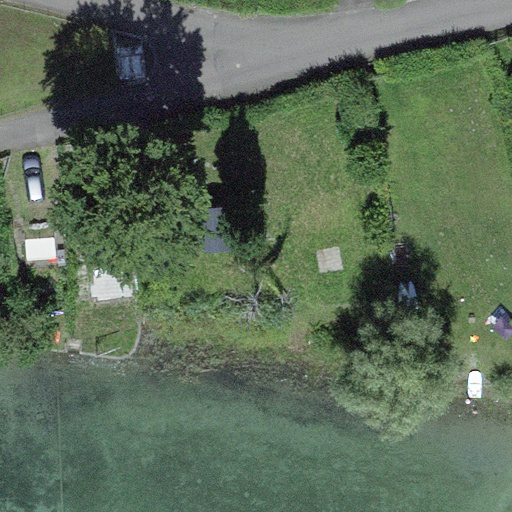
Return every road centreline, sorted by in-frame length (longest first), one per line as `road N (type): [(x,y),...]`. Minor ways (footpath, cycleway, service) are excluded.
road 1 (residential): [(310,62),(0,139)]
road 2 (residential): [(62,0),(310,62)]
road 3 (residential): [(511,12),(310,62)]
